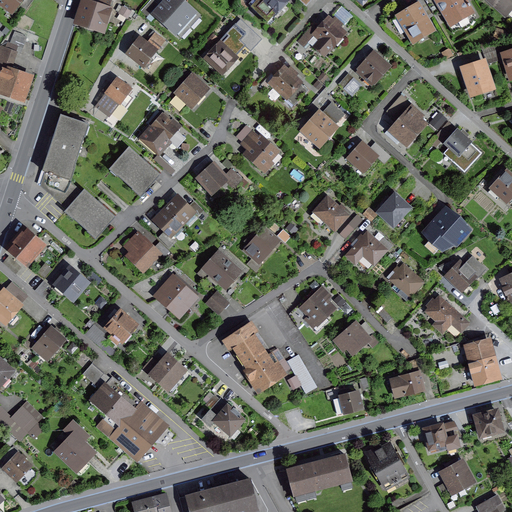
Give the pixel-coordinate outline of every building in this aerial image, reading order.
[(0,0),(0,8),(11,17),(22,0),(0,0)] [(100,30),(109,0),(87,0),(80,24),(100,30)] [(166,0),(164,4),(185,23),(195,12),(181,0),(166,0)] [(284,0),(261,0),(259,2),(257,0),(250,7),(268,23),(287,2),(284,0)] [(469,4),(468,4),(466,1),(467,0),(438,0),(437,1),(443,11),(453,29),(475,16),(469,7),(470,6),(469,4)] [(511,0),(491,0),(504,11),(511,2),(511,0)] [(164,4),(154,14),(175,34),(185,23),(164,4)] [(333,16),(335,18),(342,24),(345,26),(354,16),(342,6),(333,16)] [(425,21),(416,6),(400,15),(415,40),(431,30),(425,21)] [(132,10),(125,7),(121,15),(128,18),(132,10)] [(339,28),(342,24),(335,18),(332,22),(329,19),(321,29),(315,24),(298,42),(306,49),(316,38),(321,42),(316,47),(324,54),(331,47),(344,33),(339,28)] [(222,72),(236,58),(235,57),(245,46),(251,52),(262,39),(241,19),(236,24),(226,34),(228,36),(221,44),(207,58),(222,72)] [(144,42),(140,39),(128,54),(143,65),(144,65),(147,67),(153,60),(150,57),(163,40),(153,32),(144,42)] [(210,46),(217,38),(213,34),(206,42),(210,46)] [(508,50),(505,41),(495,45),(498,54),(508,50)] [(0,98),(24,106),(33,77),(11,70),(17,53),(0,47),(0,98)] [(365,84),(367,82),(370,85),(374,80),(387,66),(374,55),(361,69),(362,69),(359,72),(365,78),(362,82),(365,84)] [(461,68),(466,85),(469,84),(473,95),(492,88),(483,61),(461,68)] [(271,83),(286,97),(289,94),(297,103),(309,90),(300,82),(294,78),(298,74),(291,67),(287,71),(285,69),(276,78),(271,73),(261,84),(266,89),(271,83)] [(361,85),(348,73),(338,84),(351,96),(361,85)] [(200,82),(192,76),(177,93),(191,106),(205,92),(197,85),(200,82)] [(117,78),(106,93),(120,104),(121,103),(124,106),(130,99),(126,96),(131,90),(117,78)] [(402,95),(397,101),(387,112),(396,120),(406,109),(411,103),(402,95)] [(344,114),(333,104),(325,113),(336,123),(344,114)] [(419,115),(412,109),(394,129),(392,128),(386,134),(396,143),(401,137),(407,142),(423,125),(416,118),(419,115)] [(319,145),(321,147),(329,138),(327,136),(335,127),(320,113),(304,132),(319,145)] [(439,113),(433,120),(440,126),(446,119),(439,113)] [(162,114),(139,140),(158,156),(169,144),(167,142),(179,128),(162,114)] [(82,193),(69,181),(70,179),(88,125),(61,116),(43,170),(47,172),(42,185),(69,208),(82,193)] [(443,139),(454,127),(448,122),(438,134),(443,139)] [(449,148),(459,157),(453,162),(465,172),(482,153),(471,143),(472,142),(457,129),(444,144),(449,148)] [(262,168),(266,171),(273,164),(269,160),(277,152),(261,137),(260,138),(253,132),(242,144),(246,148),(249,147),(250,145),(253,147),(246,154),(262,168)] [(355,151),(352,149),(348,153),(351,156),(348,158),(363,172),(370,164),(378,156),(363,143),(355,151)] [(129,148),(111,169),(141,195),(159,174),(129,148)] [(198,178),(212,193),(228,178),(235,186),(242,180),(232,169),(225,176),(214,164),(198,178)] [(488,192),(496,199),(500,195),(507,201),(510,203),(511,201),(511,179),(506,173),(488,192)] [(115,217),(85,190),(82,193),(69,208),(66,211),(96,238),(115,217)] [(393,227),(410,208),(395,194),(378,212),(393,227)] [(169,205),(166,208),(182,224),(195,212),(189,206),(179,196),(175,200),(172,197),(166,202),(169,205)] [(348,215),(328,197),(314,212),(311,216),(319,223),(322,219),(335,230),(348,215)] [(442,252),(454,246),(457,247),(472,230),(461,216),(446,206),(421,232),(432,245),(442,252)] [(154,221),(164,231),(170,236),(182,224),(166,208),(164,211),(161,208),(155,214),(158,217),(154,221)] [(376,215),(368,208),(364,214),(371,220),(376,215)] [(347,238),(363,220),(357,215),(341,233),(347,238)] [(22,232),(8,248),(27,264),(43,245),(27,232),(27,229),(22,230),(22,232)] [(259,260),(277,241),(265,230),(247,250),(259,260)] [(175,241),(170,236),(164,231),(158,237),(169,248),(175,241)] [(133,246),(135,248),(128,256),(143,271),(160,254),(138,232),(125,246),(127,248),(131,249),(133,246)] [(347,255),(355,263),(358,260),(369,270),(374,265),(387,250),(388,251),(393,246),(384,238),(379,243),(367,232),(355,247),(347,255)] [(169,251),(160,243),(155,248),(164,257),(169,251)] [(239,271),(219,254),(206,268),(225,286),(239,271)] [(461,290),(474,277),(474,276),(476,273),(479,277),(487,269),(472,255),(463,265),(460,263),(457,266),(452,261),(439,267),(447,276),(461,290)] [(46,264),(40,273),(46,277),(52,268),(46,264)] [(393,288),(398,293),(407,300),(410,297),(410,296),(423,282),(404,265),(391,279),(396,284),(393,288)] [(70,269),(57,285),(58,285),(57,286),(57,290),(60,293),(64,292),(65,291),(73,298),(86,283),(70,269)] [(156,295),(173,311),(184,299),(190,304),(196,297),(173,277),(156,295)] [(0,317),(5,322),(20,305),(20,304),(27,296),(12,282),(4,291),(0,295),(0,317)] [(47,293),(44,290),(47,286),(43,282),(35,291),(43,298),(47,293)] [(303,308),(300,305),(290,315),(298,327),(306,319),(316,330),(327,320),(323,316),(332,307),(325,300),(330,296),(324,289),(319,294),(303,308)] [(217,292),(212,298),(223,308),(228,302),(217,292)] [(427,311),(438,321),(434,325),(443,332),(447,328),(455,335),(458,335),(469,323),(459,314),(440,297),(427,311)] [(218,314),(223,308),(212,298),(207,304),(218,314)] [(392,318),(384,309),(379,314),(387,323),(392,318)] [(120,312),(107,327),(114,333),(110,338),(117,344),(121,339),(122,340),(135,325),(120,312)] [(366,322),(359,328),(356,324),(337,340),(349,355),(375,333),(366,322)] [(105,334),(94,325),(86,334),(102,348),(108,341),(103,336),(105,334)] [(54,330),(51,327),(48,330),(45,327),(39,334),(42,338),(34,347),(47,358),(64,338),(57,332),(59,330),(56,327),(54,330)] [(249,327),(229,340),(261,387),(280,374),(284,372),(272,353),(267,355),(263,348),(265,347),(254,330),(252,332),(249,327)] [(497,377),(487,341),(469,346),(479,382),(497,377)] [(185,369),(168,355),(160,364),(159,364),(152,358),(143,368),(168,389),(185,369)] [(316,386),(298,355),(287,361),(305,392),(316,386)] [(0,385),(13,370),(0,358),(0,385)] [(418,367),(415,360),(408,363),(411,370),(418,367)] [(90,402),(106,416),(127,393),(92,363),(83,374),(101,390),(90,402)] [(423,389),(419,373),(391,380),(396,396),(423,389)] [(369,389),(366,377),(360,379),(363,390),(369,389)] [(339,392),(341,397),(334,399),(338,414),(362,408),(358,391),(352,393),(351,389),(339,392)] [(127,393),(106,416),(97,427),(136,461),(165,427),(127,393)] [(220,399),(214,395),(205,405),(210,410),(202,419),(210,426),(214,421),(234,439),(240,432),(237,429),(245,419),(239,414),(240,414),(234,408),(233,409),(220,398),(220,399)] [(28,433),(11,418),(0,406),(0,422),(20,442),(28,433)] [(22,407),(11,418),(28,433),(38,422),(22,407)] [(500,410),(472,417),(479,443),(506,436),(500,410)] [(87,435),(72,421),(65,430),(73,437),(58,452),(75,468),(82,460),(85,462),(93,452),(82,442),(87,435)] [(442,424),(423,430),(430,452),(445,449),(447,453),(461,449),(458,435),(445,438),(442,424)] [(389,441),(365,455),(384,492),(411,479),(389,441)] [(12,448),(2,459),(8,464),(4,467),(17,480),(24,486),(27,486),(36,476),(36,473),(30,467),(31,466),(12,448)] [(352,484),(346,456),(286,471),(293,499),(352,484)] [(475,483),(463,461),(438,474),(451,497),(475,483)] [(258,511),(250,480),(186,496),(189,511),(258,511)] [(170,511),(166,495),(132,504),(133,511),(170,511)] [(505,511),(507,511),(497,496),(476,507),(478,511),(505,511)]
